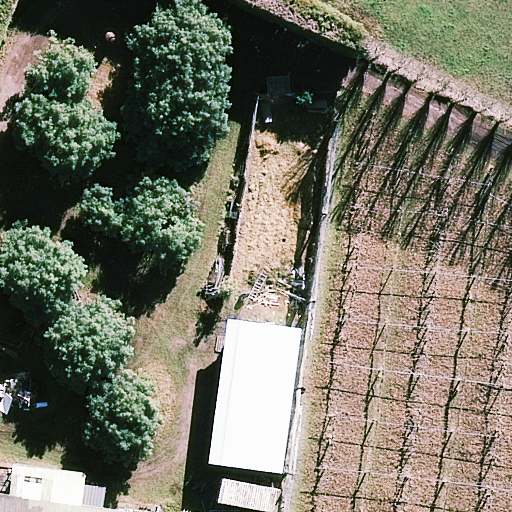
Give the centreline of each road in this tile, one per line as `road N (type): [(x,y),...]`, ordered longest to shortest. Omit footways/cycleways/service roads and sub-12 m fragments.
road 1 (track): [(52,0),(0,133)]
road 2 (track): [(262,53),(147,0)]
